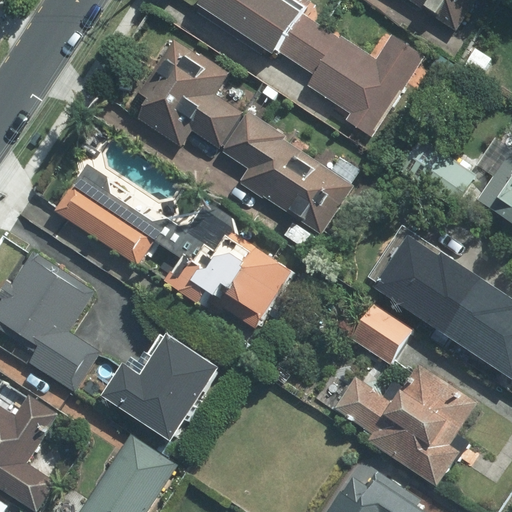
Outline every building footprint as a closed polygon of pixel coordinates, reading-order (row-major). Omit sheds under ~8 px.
[(205,0),(194,19),(272,68),(299,24),(311,4),(305,0),(205,0)] [(479,0),(402,0),(457,35),(479,0)] [(371,69),(299,24),(272,68),(302,87),(297,95),(378,146),(432,59),(393,34),(371,69)] [(220,154),(243,115),(223,102),(238,78),(172,34),(121,111),(182,150),(192,136),(220,154)] [(494,62),(472,49),(460,68),(482,81),(494,62)] [(243,115),(220,154),(249,173),(242,184),(321,236),(354,186),(243,115)] [(511,130),(507,127),(475,172),(494,185),(480,204),(511,225),(511,130)] [(206,253),(86,178),(60,219),(254,340),(299,270),(225,224),(206,253)] [(480,285),(404,236),(369,290),(444,339),(480,285)] [(103,297),(29,250),(0,295),(0,333),(37,358),(30,369),(72,396),(100,354),(76,339),(103,297)] [(511,305),(480,285),(444,339),(511,382),(511,305)] [(363,298),(340,333),(389,366),(413,331),(363,298)] [(138,380),(124,370),(103,402),(173,448),(222,375),(166,338),(138,380)] [(358,378),(329,422),(437,493),(488,415),(418,370),(396,403),(358,378)] [(0,481),(38,508),(47,494),(16,472),(59,412),(30,392),(8,423),(0,417),(0,481)] [(149,511),(178,471),(133,440),(83,511),(149,511)] [(434,511),(360,464),(328,511),(434,511)] [(0,511),(15,511),(16,511),(0,500),(0,511)]
